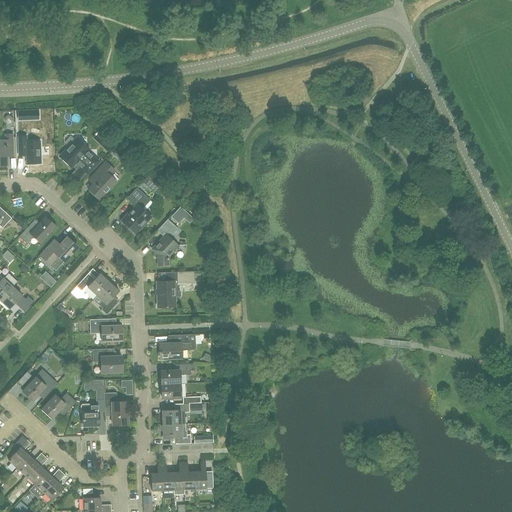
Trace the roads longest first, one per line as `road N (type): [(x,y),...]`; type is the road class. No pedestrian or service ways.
road 1 (unclassified): [(0,87),(185,70),(373,21),(404,29)]
road 2 (residential): [(0,185),(36,183),(134,265),(144,439),(131,455)]
road 3 (unclassified): [(511,248),(404,29)]
road 4 (residential): [(122,479),(85,480),(0,402)]
